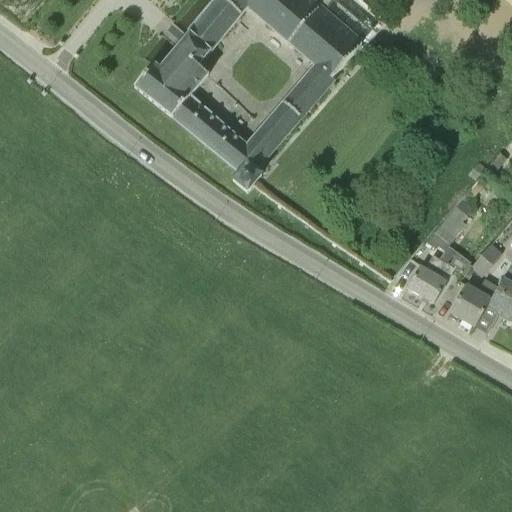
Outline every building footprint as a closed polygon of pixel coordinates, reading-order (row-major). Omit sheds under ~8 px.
[(153,65),(134,89),(239,174),(233,182),(247,194),(262,176),(255,170),(362,46),(324,13),(319,8),(326,0),(219,0),(189,37),(188,38),(209,55),(247,8),(317,68),(248,148),(189,98),(208,77),(198,68),(178,50),(177,51),(161,71),(153,65)] [(187,39),(177,51),(195,66),(205,54),(187,39)] [(499,154),(485,171),(493,177),(506,160),(499,154)] [(472,266),(448,248),(444,253),(440,259),(433,255),(424,271),(421,269),(407,289),(434,305),(454,271),(464,278),(472,266)] [(483,280),(502,257),(491,248),(472,270),(483,280)] [(511,267),(498,290),(489,304),(511,318),(511,267)] [(467,285),(449,314),(475,329),(489,304),(498,290),(485,282),(479,293),(467,285)]
